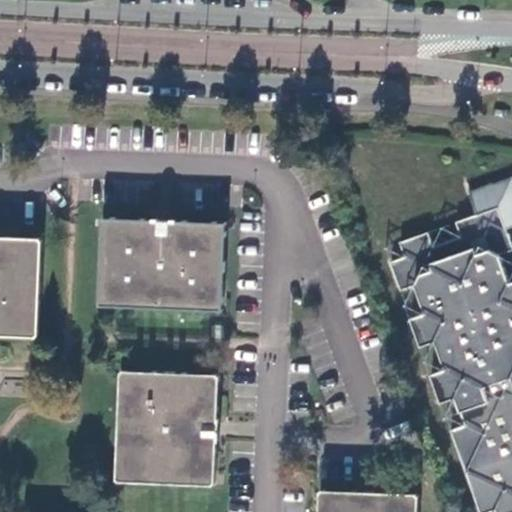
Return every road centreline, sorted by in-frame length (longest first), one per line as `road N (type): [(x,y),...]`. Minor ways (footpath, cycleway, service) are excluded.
road 1 (secondary): [(0,66),(438,92),(511,79)]
road 2 (secondary): [(511,31),(0,5)]
